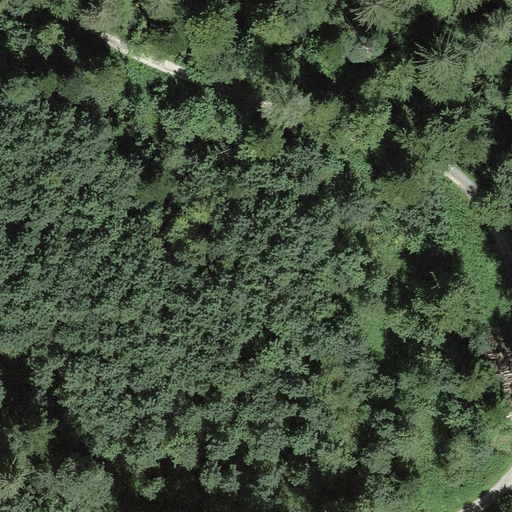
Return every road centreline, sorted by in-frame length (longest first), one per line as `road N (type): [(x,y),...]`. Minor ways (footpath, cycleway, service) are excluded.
road 1 (track): [(511,273),(494,218),(443,165),(186,75),(103,35),(60,0)]
road 2 (track): [(198,0),(257,31),(511,116)]
